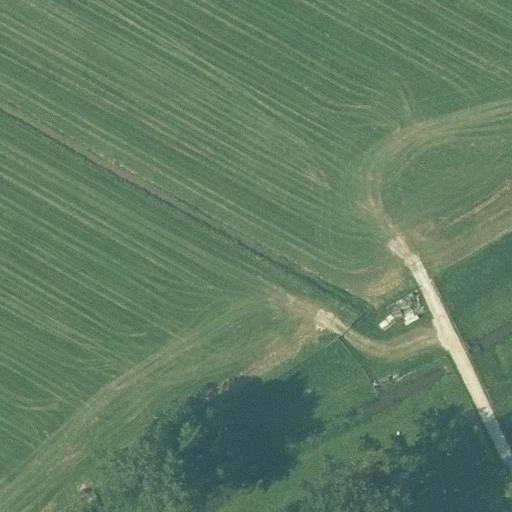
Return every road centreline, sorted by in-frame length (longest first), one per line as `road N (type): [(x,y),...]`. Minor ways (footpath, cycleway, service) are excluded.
road 1 (track): [(511,470),(445,332)]
road 2 (track): [(316,312),(361,345),(395,352),(445,332)]
